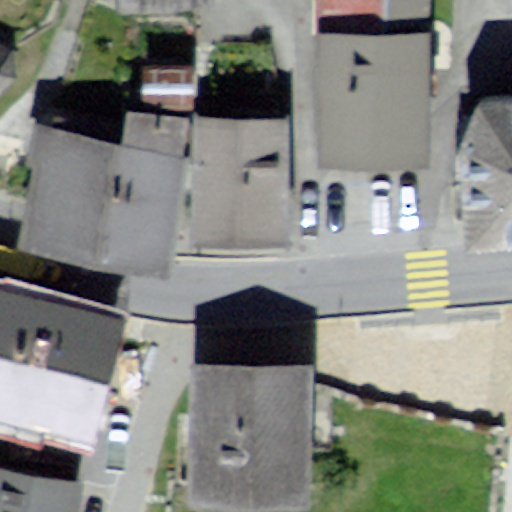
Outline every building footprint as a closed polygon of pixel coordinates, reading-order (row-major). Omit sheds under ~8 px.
[(0,73),(8,67),(6,38),(0,35),(0,73)] [(317,37),(317,170),(430,169),(430,37),(317,37)] [(128,44),(130,82),(178,79),(175,41),(128,44)] [(511,97),(484,98),(453,160),(465,252),(511,247),(511,97)] [(39,117),(13,240),(161,272),(187,156),(178,151),(187,114),(125,100),(118,134),(39,117)] [(290,119),(195,116),(191,245),(286,248),(290,119)] [(131,324),(0,285),(0,424),(95,452),(131,324)] [(309,374),(183,370),(179,503),(306,507),(309,374)] [(78,511),(84,488),(0,470),(0,511),(78,511)]
